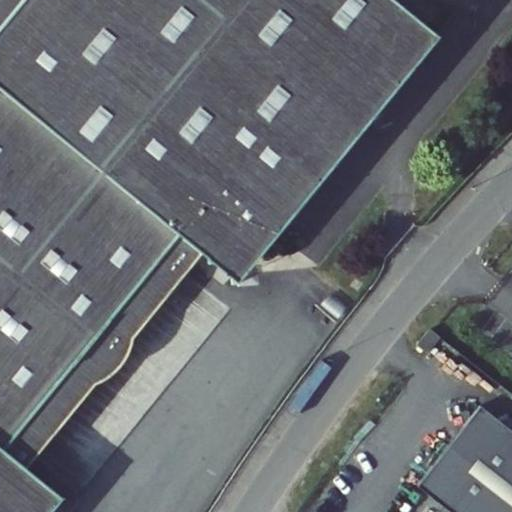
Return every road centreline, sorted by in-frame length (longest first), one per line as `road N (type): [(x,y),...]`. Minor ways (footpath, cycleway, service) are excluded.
road 1 (unclassified): [(253,511),(405,299),(511,184)]
road 2 (unknown): [(385,325),(426,366),(451,376),(357,511)]
road 3 (unknown): [(270,325),(138,511)]
